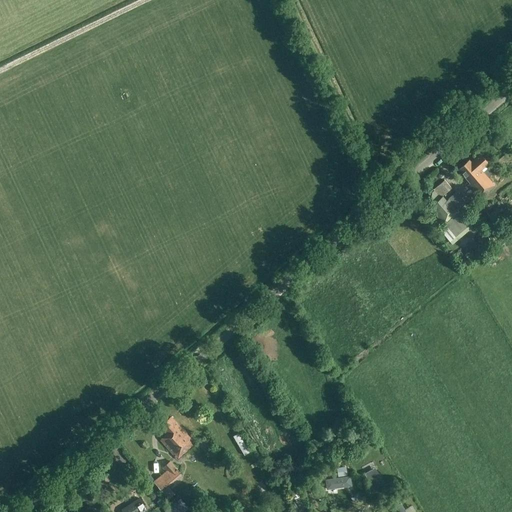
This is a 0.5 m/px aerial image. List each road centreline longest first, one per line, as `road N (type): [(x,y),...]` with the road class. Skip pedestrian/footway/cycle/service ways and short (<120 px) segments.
road 1 (unclassified): [(20,511),(511,89)]
road 2 (track): [(390,194),(362,158),(289,0)]
